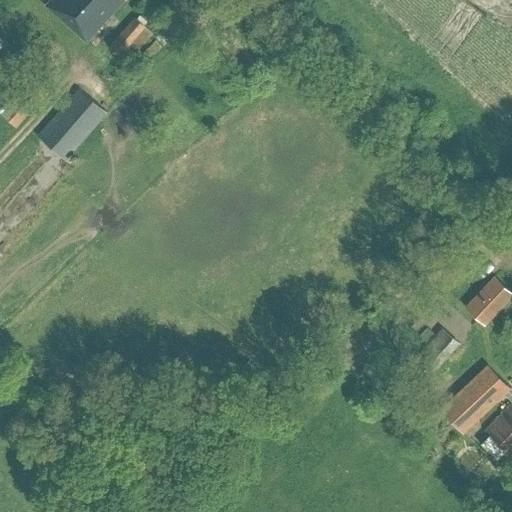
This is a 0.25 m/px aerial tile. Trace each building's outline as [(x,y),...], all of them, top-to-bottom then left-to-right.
[(50,0),(47,4),(87,40),(122,0),(50,0)] [(135,15),(109,45),(118,52),(144,22),(135,15)] [(160,25),(153,37),(163,43),(170,31),(160,25)] [(0,71),(8,63),(0,54),(0,71)] [(32,77),(0,111),(15,125),(47,91),(32,77)] [(106,111),(78,87),(37,134),(65,158),(106,111)] [(511,291),(494,275),(465,306),(485,324),(511,294),(511,291)] [(432,373),(460,342),(444,328),(416,359),(432,373)] [(488,363),(441,407),(462,431),(509,386),(488,363)] [(511,402),(486,430),(491,434),(482,442),(497,457),(506,449),(511,455),(511,454),(511,402)] [(52,470),(69,453),(55,439),(38,456),(52,470)]
